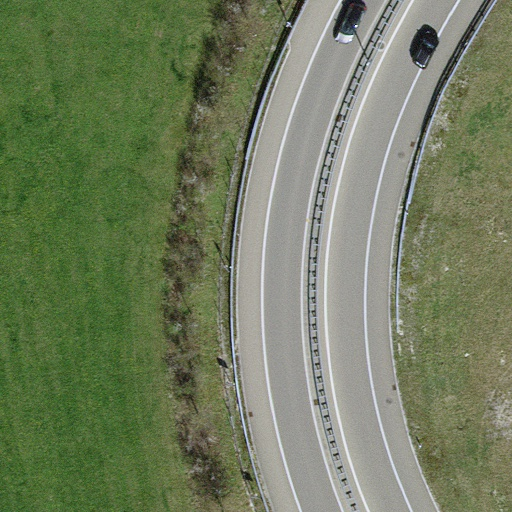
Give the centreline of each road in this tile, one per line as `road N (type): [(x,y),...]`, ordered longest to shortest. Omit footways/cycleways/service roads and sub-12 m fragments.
road 1 (motorway): [(393,511),(350,354),(350,252),(376,131),(440,0)]
road 2 (motorway): [(355,0),(308,108),(279,234),(282,377),(316,511)]
